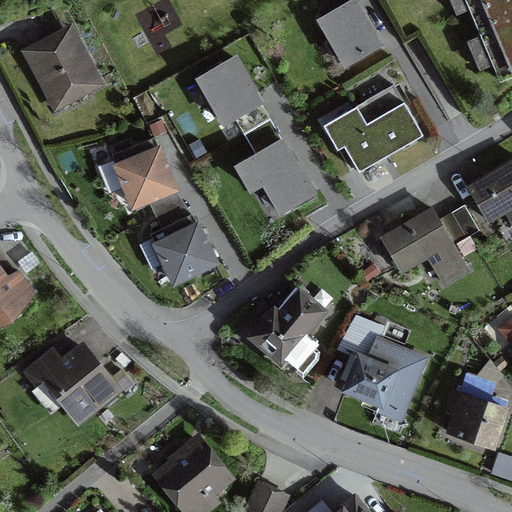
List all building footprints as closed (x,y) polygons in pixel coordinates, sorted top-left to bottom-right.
[(371,26),(355,0),(354,0),(320,20),(346,65),(382,44),(371,26)] [(511,0),(468,0),(503,81),(511,76),(511,0)] [(61,106),(99,85),(80,49),(73,52),(63,32),(24,53),(41,85),(48,82),(61,106)] [(260,102),(235,58),(198,79),(223,123),(260,102)] [(360,172),(385,158),(388,156),(423,135),(404,103),(366,126),(356,108),(325,126),(339,150),(343,148),(346,146),(360,172)] [(317,196),(282,140),(235,169),(270,224),(317,196)] [(168,168),(159,147),(117,164),(134,205),(176,187),(168,168)] [(511,162),(466,189),(489,227),(500,220),(507,233),(511,230),(511,162)] [(480,232),(465,206),(451,214),(473,252),(477,249),(470,237),(480,232)] [(470,272),(455,246),(456,245),(464,257),(473,252),(451,214),(439,221),(433,210),(380,240),(402,278),(419,268),(429,285),(440,278),(444,287),(470,272)] [(190,214),(148,236),(172,283),(214,261),(200,234),(190,214)] [(39,262),(33,252),(19,260),(26,271),(39,262)] [(0,323),(13,317),(37,290),(19,267),(8,272),(0,261),(0,323)] [(312,301),(299,290),(297,292),(292,288),(279,303),(283,306),(277,313),(274,310),(247,342),(282,372),(285,369),(290,373),(293,370),(304,380),(320,361),(316,358),(321,352),(319,350),(321,348),(310,339),(333,312),(327,307),(333,299),(322,289),(312,301)] [(346,383),(341,398),(377,412),(375,416),(403,424),(429,359),(383,340),(387,329),(355,316),(336,351),(350,357),(341,381),(346,383)] [(511,342),(511,317),(497,329),(510,345),(511,342)] [(78,423),(123,388),(84,336),(61,354),(53,344),(22,368),(36,385),(32,387),(50,411),(62,402),(78,423)] [(121,351),(115,357),(125,366),(131,359),(121,351)] [(451,419),(445,437),(495,454),(511,412),(506,410),(508,401),(493,398),(501,372),(500,371),(508,365),(501,357),(493,363),(490,360),(477,377),(467,374),(462,386),(457,385),(455,391),(453,391),(443,416),(451,419)] [(109,419),(114,415),(108,408),(103,412),(109,419)] [(226,484),(237,476),(199,428),(166,454),(169,457),(152,471),(184,511),(205,511),(220,501),(219,499),(227,492),(225,490),(228,487),(226,484)] [(511,482),(511,458),(499,454),(491,475),(511,482)] [(254,511),(277,511),(285,506),(290,493),(257,477),(243,507),(254,511)] [(375,511),(355,487),(330,507),(322,497),(303,511),(375,511)]
